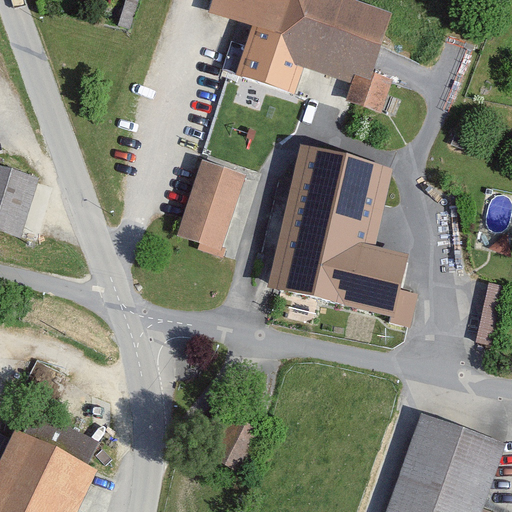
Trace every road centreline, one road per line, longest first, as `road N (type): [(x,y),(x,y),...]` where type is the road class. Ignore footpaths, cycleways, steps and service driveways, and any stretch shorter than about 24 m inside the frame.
road 1 (unclassified): [(127,314),(511,388)]
road 2 (tertiary): [(127,314),(15,0)]
road 3 (tertiary): [(140,511),(146,387),(127,314)]
